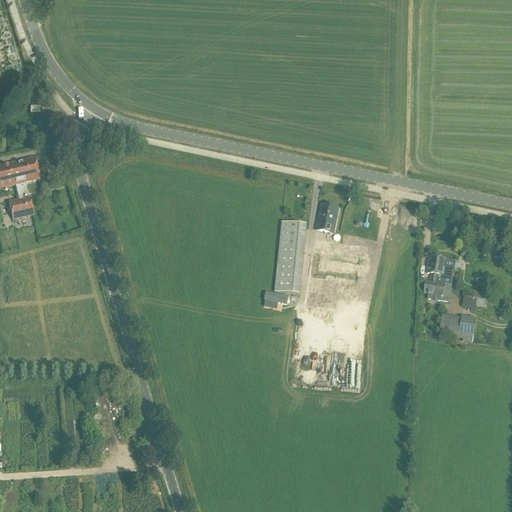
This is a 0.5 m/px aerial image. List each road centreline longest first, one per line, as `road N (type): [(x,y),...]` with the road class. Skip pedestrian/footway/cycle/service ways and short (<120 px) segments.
road 1 (tertiary): [(89,106),(145,129),(511,205)]
road 2 (tertiary): [(180,511),(71,141),(89,106)]
road 3 (tertiary): [(25,0),(45,56),(89,106)]
